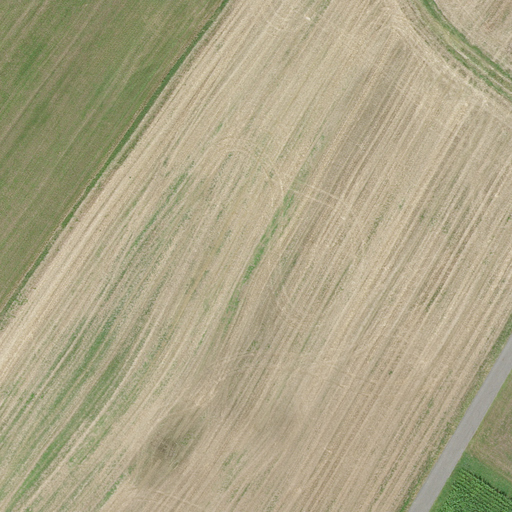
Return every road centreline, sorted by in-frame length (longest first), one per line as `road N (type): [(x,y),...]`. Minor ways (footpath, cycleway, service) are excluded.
road 1 (track): [(511,348),(415,511)]
road 2 (track): [(407,0),(459,56),(511,95)]
